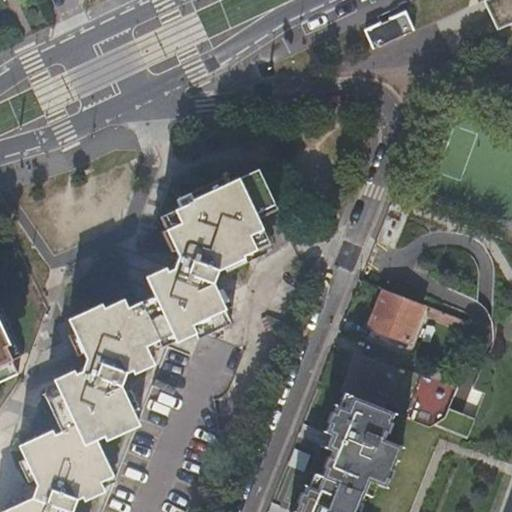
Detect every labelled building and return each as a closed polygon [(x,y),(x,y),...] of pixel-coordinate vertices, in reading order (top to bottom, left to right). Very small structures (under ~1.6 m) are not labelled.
[(511,0),(482,0),(494,25),(511,15),(511,0)] [(511,15),(494,25),(497,31),(511,23),(511,15)] [(44,393),(58,422),(61,429),(53,432),(51,428),(18,444),(37,484),(32,496),(0,511),(73,511),(78,502),(104,489),(102,484),(108,481),(112,472),(97,441),(105,437),(107,442),(128,432),(135,414),(122,387),(128,372),(155,359),(149,345),(195,323),(202,337),(235,322),(215,281),(219,269),(244,258),(243,256),(269,244),(257,218),(276,209),(257,169),(226,183),(223,177),(176,199),(180,208),(160,217),(166,230),(162,233),(171,253),(175,251),(178,257),(174,269),(168,271),(166,267),(144,277),(153,295),(127,307),(123,298),(103,307),(100,302),(67,318),(86,358),(81,370),(76,373),(74,368),(53,378),(57,387),(44,393)] [(0,380),(16,373),(10,360),(22,354),(6,319),(38,304),(4,231),(0,233),(0,380)] [(425,305),(384,289),(369,327),(410,343),(425,305)] [(428,314),(465,329),(468,322),(468,321),(431,307),(428,314)] [(342,392),(344,392),(383,408),(399,370),(357,355),(342,392)] [(383,408),(344,392),(339,405),(336,404),(333,413),(330,412),(326,422),(329,423),(325,432),(331,434),(325,448),(332,451),(329,458),(327,457),(322,468),(325,469),(322,476),(315,473),(309,486),(307,485),(303,493),(302,492),(298,503),(299,503),(295,511),(361,511),(365,503),(362,502),(365,493),(374,496),(379,483),(385,486),(388,479),(391,480),(396,470),(393,468),(402,445),(385,438),(387,433),(390,434),(395,422),(392,421),(395,413),(383,408)]
